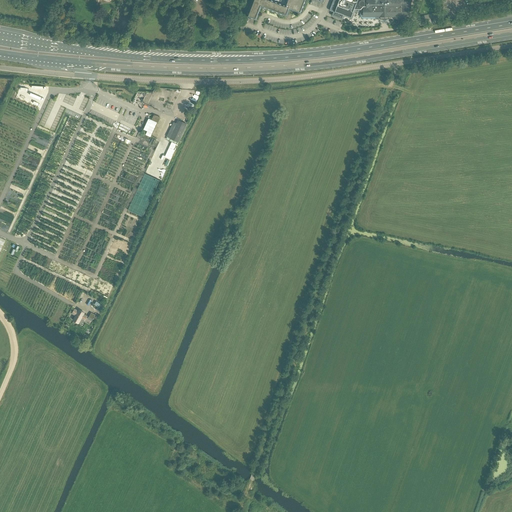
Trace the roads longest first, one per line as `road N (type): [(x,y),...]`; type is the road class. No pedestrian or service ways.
road 1 (primary): [(511,23),(246,59),(108,54),(0,35)]
road 2 (track): [(241,511),(397,64)]
road 3 (primary): [(73,61),(284,65),(511,32)]
road 4 (unclassified): [(188,81),(397,64)]
